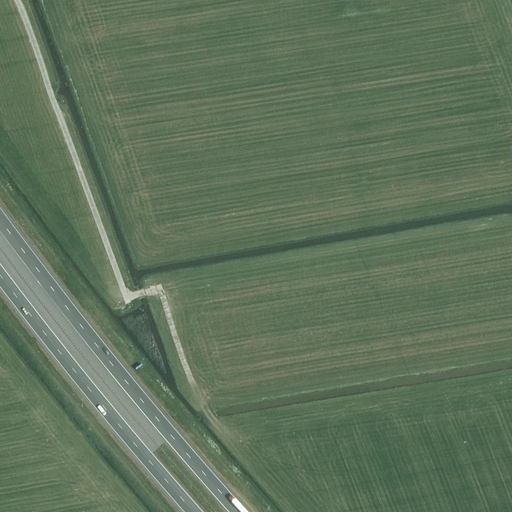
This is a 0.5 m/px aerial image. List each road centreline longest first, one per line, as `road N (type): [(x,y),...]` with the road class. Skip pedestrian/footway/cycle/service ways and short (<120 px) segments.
road 1 (track): [(16,0),(127,299),(159,288),(191,380)]
road 2 (trunk): [(236,511),(0,220)]
road 3 (trunk): [(0,277),(192,511)]
